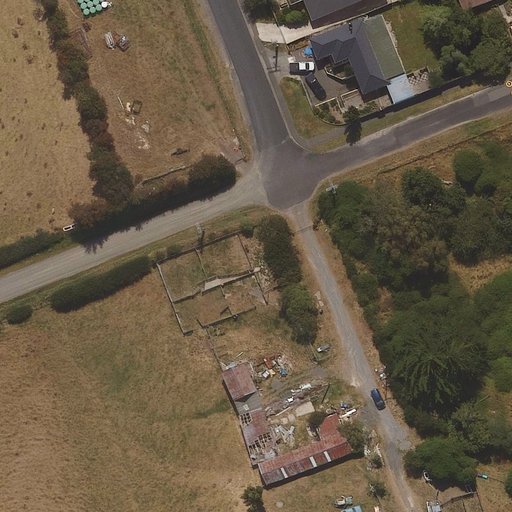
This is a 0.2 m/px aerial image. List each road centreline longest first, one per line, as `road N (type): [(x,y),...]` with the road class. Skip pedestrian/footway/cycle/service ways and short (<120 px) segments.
road 1 (unclassified): [(0,292),(293,177)]
road 2 (residential): [(511,90),(293,177)]
road 3 (residential): [(293,177),(222,0)]
